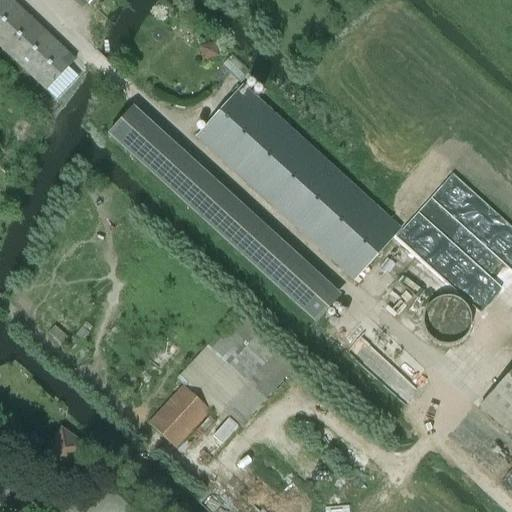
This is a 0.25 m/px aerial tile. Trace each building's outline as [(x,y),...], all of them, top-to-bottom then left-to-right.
[(0,0),(0,48),(46,91),(74,61),(8,0),(0,0)] [(196,138),(353,281),(400,229),(242,86),(196,138)] [(133,106),(106,134),(138,163),(164,134),(157,128),(133,106)] [(476,327),(476,322),(476,317),(474,313),(472,309),(469,304),(466,302),(461,298),(455,297),(450,296),(445,297),(440,298),(435,301),(432,304),(428,309),(426,312),(425,317),(424,322),(425,326),(426,331),(428,335),(431,340),(434,342),(440,346),(445,347),(450,348),(455,347),(461,346),(466,342),(469,340),(472,335),(474,331),(476,327)] [(182,386),(148,424),(175,449),(209,411),(217,403),(223,409),(240,426),(261,403),(244,386),(277,353),(241,318),(220,339),(217,337),(175,379),(182,386)] [(54,326),(48,333),(80,361),(88,352),(71,338),(70,340),(54,326)] [(140,353),(131,364),(137,368),(153,381),(189,335),(181,329),(171,340),(164,335),(147,358),(140,353)] [(511,369),(481,404),(511,432),(511,369)] [(60,431),(40,460),(62,475),(82,446),(60,431)] [(359,463),(332,439),(326,446),(353,470),(359,463)]
